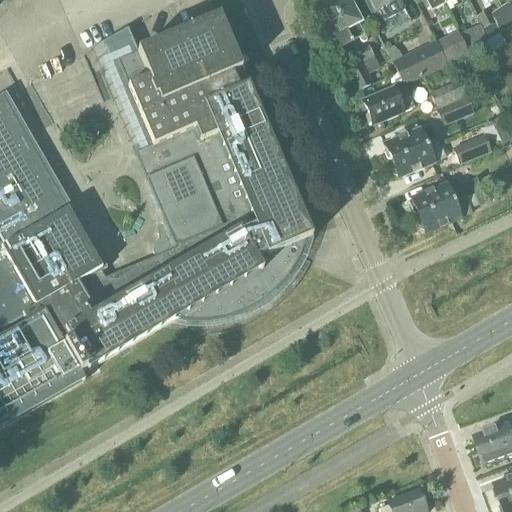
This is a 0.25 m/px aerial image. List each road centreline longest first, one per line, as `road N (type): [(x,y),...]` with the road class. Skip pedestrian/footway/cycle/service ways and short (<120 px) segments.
road 1 (residential): [(416,376),(261,0)]
road 2 (tertiary): [(186,511),(416,376)]
road 3 (residential): [(465,511),(416,376)]
